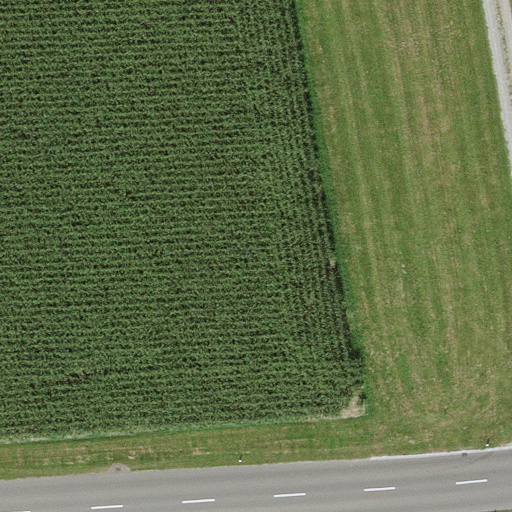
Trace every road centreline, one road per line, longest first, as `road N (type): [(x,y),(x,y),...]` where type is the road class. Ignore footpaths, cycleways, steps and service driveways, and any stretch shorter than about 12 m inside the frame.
road 1 (tertiary): [(511,477),(12,511)]
road 2 (track): [(490,0),(511,129)]
